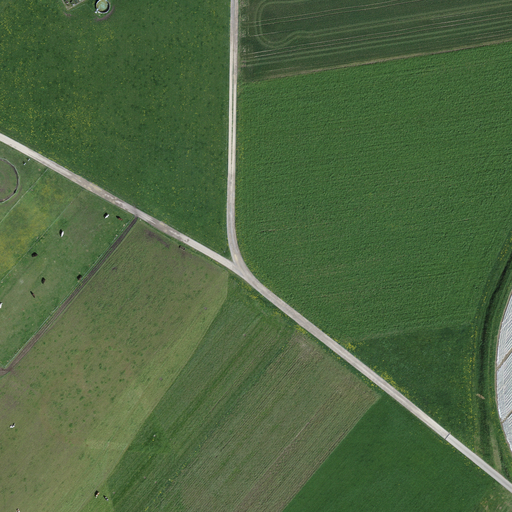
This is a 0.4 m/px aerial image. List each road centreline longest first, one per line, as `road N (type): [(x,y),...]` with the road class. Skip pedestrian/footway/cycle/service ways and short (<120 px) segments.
road 1 (track): [(243,274),(511,488)]
road 2 (track): [(0,137),(243,274)]
road 3 (track): [(235,0),(230,237),(243,274)]
